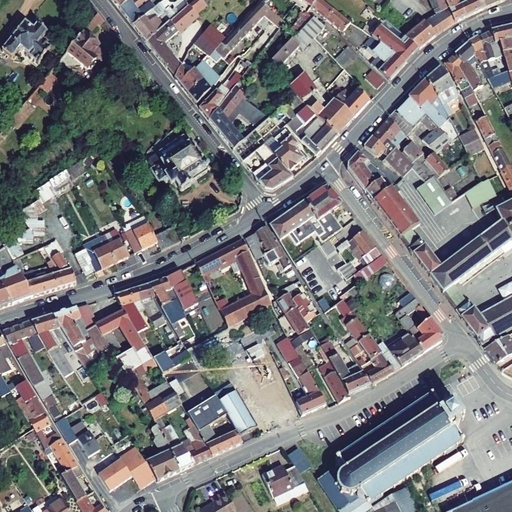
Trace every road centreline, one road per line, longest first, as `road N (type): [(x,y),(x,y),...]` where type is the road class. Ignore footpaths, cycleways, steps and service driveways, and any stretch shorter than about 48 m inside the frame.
road 1 (residential): [(160,493),(341,414),(462,342)]
road 2 (tertiary): [(267,210),(170,265),(0,320)]
road 3 (residential): [(267,210),(99,0)]
road 4 (residential): [(462,342),(324,165)]
road 5 (residential): [(432,54),(506,197)]
road 6 (tertiary): [(432,54),(324,165)]
